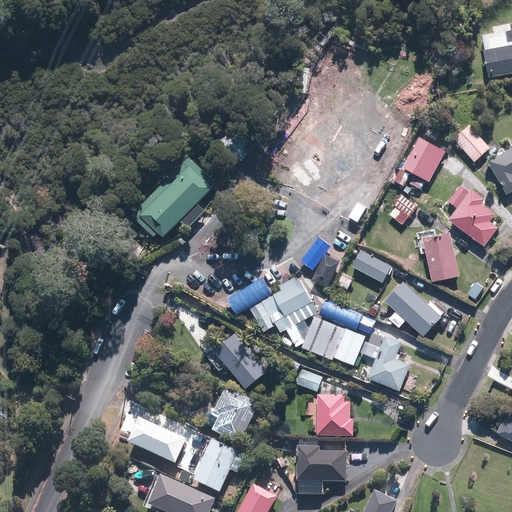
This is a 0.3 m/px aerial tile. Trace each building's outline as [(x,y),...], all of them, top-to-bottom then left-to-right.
[(487,68),(490,79),(511,74),(511,24),(511,25),(511,30),(485,37),(488,51),(486,51),(489,65),(487,68)] [(411,137),(375,90),(342,115),(345,119),(314,143),(319,150),(304,161),(307,164),(294,174),(310,194),(319,186),(322,191),(324,190),(331,200),(352,184),(345,176),(373,154),(379,162),(411,137)] [(470,125),(455,139),(476,162),(491,148),(470,125)] [(448,151),(423,138),(406,169),(431,182),(448,151)] [(511,149),(490,161),(509,195),(511,193),(511,149)] [(221,183),(194,157),(136,216),(163,242),(184,221),(191,228),(208,211),(201,203),(221,183)] [(471,192),(462,185),(450,202),(459,209),(471,192)] [(459,209),(451,220),(487,246),(500,228),(491,222),(497,214),(484,205),(488,200),(473,189),(471,192),(459,209)] [(404,226),(418,207),(402,195),(393,206),(395,208),(390,215),(404,226)] [(349,217),(357,222),(365,208),(357,203),(349,217)] [(462,276),(453,232),(443,234),(444,238),(437,239),(436,236),(425,238),(435,282),(462,276)] [(315,266),(330,250),(320,241),(311,250),(305,257),(315,266)] [(364,250),(354,267),(385,283),(394,265),(364,250)] [(328,254),(317,276),(324,279),(322,285),(328,288),(342,262),(328,254)] [(344,273),(338,283),(350,289),(355,279),(344,273)] [(320,312),(300,276),(282,286),(284,291),(264,302),(276,324),(277,323),(282,332),(320,312)] [(406,282),(387,302),(425,337),(444,318),(442,316),(445,313),(433,302),(431,305),(406,282)] [(328,298),(321,313),(358,330),(365,315),(328,298)] [(368,337),(317,316),(304,348),(335,360),(336,357),(356,365),(368,337)] [(363,353),(378,359),(370,378),(402,391),(413,365),(401,360),(403,355),(399,354),(404,342),(387,335),(387,337),(374,332),(370,343),(367,342),(363,353)] [(238,334),(217,350),(247,388),(268,371),(238,334)] [(325,376),(304,368),(298,383),(319,390),(325,376)] [(261,404),(228,388),(215,415),(221,418),(214,432),(241,445),(261,404)] [(347,393),(319,393),(319,434),(355,435),(355,417),(351,417),(352,400),(347,400),(347,393)] [(511,414),(508,421),(504,419),(498,432),(506,436),(505,437),(511,440),(511,414)] [(128,441),(175,463),(187,439),(139,416),(128,441)] [(222,493),(240,452),(214,440),(196,481),(222,493)] [(347,483),(348,452),(320,451),(320,447),(299,447),(298,482),(301,482),(301,495),(324,496),(324,482),(347,483)] [(208,511),(215,497),(160,474),(147,503),(167,511),(208,511)] [(270,511),(279,496),(255,483),(239,511),(270,511)] [(394,511),(399,501),(375,491),(365,511),(358,511),(356,511),(355,511),(394,511)]
